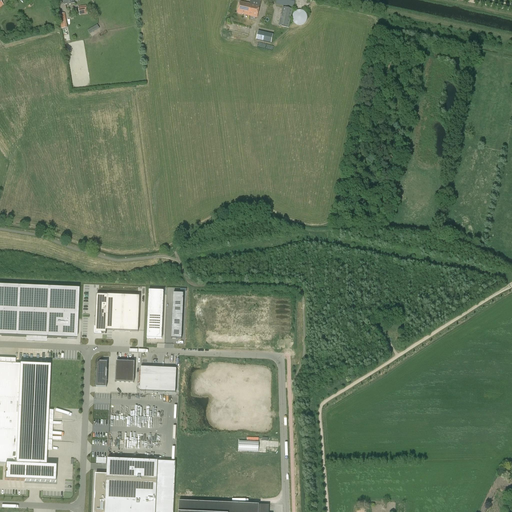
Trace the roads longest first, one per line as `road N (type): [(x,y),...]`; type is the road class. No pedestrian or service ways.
road 1 (unclassified): [(285,511),(277,357),(87,346)]
road 2 (track): [(327,511),(319,405),(511,283)]
road 3 (track): [(511,37),(333,0)]
road 4 (unclassified): [(87,346),(80,508)]
